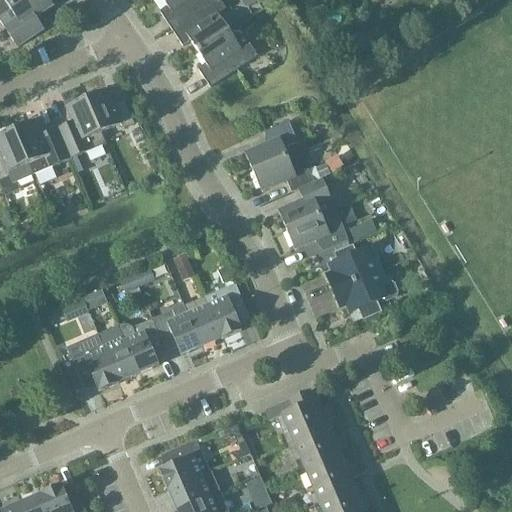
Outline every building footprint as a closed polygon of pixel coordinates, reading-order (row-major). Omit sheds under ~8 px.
[(0,0),(0,17),(11,11),(26,0),(0,0)] [(44,31),(36,19),(57,5),(52,0),(26,0),(11,11),(17,20),(4,28),(17,48),(44,31)] [(172,30),(216,0),(162,0),(168,7),(160,13),(172,30)] [(199,54),(230,33),(218,15),(226,10),(219,0),(216,0),(172,30),(183,48),(191,42),(199,54)] [(230,33),(199,54),(207,65),(199,71),(211,89),(238,71),(258,57),(250,45),(242,51),(230,33)] [(87,100),(101,134),(121,126),(123,130),(135,125),(125,101),(113,106),(107,91),(87,100)] [(101,134),(87,100),(66,109),(73,124),(57,130),(70,161),(72,160),(76,158),(106,146),(101,134)] [(35,122),(14,131),(34,176),(54,168),(70,161),(57,130),(41,137),(35,122)] [(253,174),(288,159),(284,150),(298,144),(289,123),(266,133),(271,144),(245,155),(253,174)] [(18,183),(34,176),(14,131),(0,136),(0,153),(0,155),(0,154),(0,185),(5,197),(21,191),(18,183)] [(140,131),(132,135),(137,145),(145,141),(140,131)] [(76,158),(72,160),(78,175),(83,173),(76,158)] [(337,158),(327,165),(332,173),(343,167),(337,158)] [(288,159),(253,174),(262,193),(287,183),(292,194),(299,191),(315,184),(310,172),(296,178),(288,159)] [(326,166),(317,170),(321,178),(330,175),(326,166)] [(304,202),(279,213),(287,232),(322,217),(332,213),(328,205),(331,204),(321,181),(315,184),(299,191),(304,202)] [(322,217),(287,232),(295,251),(320,241),(325,252),(349,242),(336,211),(332,213),(322,217)] [(361,226),(350,231),(355,242),(366,237),(361,226)] [(334,293),(382,273),(376,260),(371,263),(366,251),(357,255),(354,248),(335,256),(339,263),(329,267),(332,274),(327,276),(334,293)] [(185,255),(174,261),(179,271),(190,266),(185,255)] [(228,268),(221,271),(226,283),(233,280),(228,268)] [(134,278),(139,289),(149,284),(145,273),(134,278)] [(382,273),(334,293),(341,310),(347,308),(350,315),(359,311),(363,321),(381,313),(377,303),(386,299),(387,301),(395,298),(397,291),(395,287),(389,283),(387,284),(382,273)] [(134,278),(127,281),(132,292),(139,289),(134,278)] [(204,299),(222,340),(222,341),(242,332),(241,332),(242,331),(238,322),(249,317),(236,286),(204,299)] [(90,297),(83,300),(88,311),(101,306),(96,294),(94,295),(90,297)] [(202,349),(222,340),(204,299),(184,308),(202,349)] [(202,349),(184,308),(183,308),(181,305),(176,307),(171,313),(153,321),(167,352),(177,348),(181,357),(202,349)] [(153,321),(131,330),(130,330),(127,328),(123,327),(120,328),(116,329),(122,343),(125,342),(139,375),(159,367),(155,357),(167,352),(153,321)] [(119,384),(139,375),(125,342),(122,343),(105,351),(119,384)] [(119,384),(105,351),(89,357),(86,349),(70,356),(84,388),(95,383),(99,393),(99,392),(100,393),(119,385),(119,384)] [(356,500),(348,482),(360,477),(355,465),(343,470),(336,453),(348,448),(344,440),(332,445),(332,443),(323,424),(335,419),(330,407),(318,412),(310,394),(266,413),(270,423),(282,417),(322,511),(361,511),(373,506),(368,495),(356,500)] [(169,491),(202,477),(210,474),(209,473),(206,464),(197,443),(164,456),(169,467),(160,471),(160,472),(159,472),(168,492),(169,491)] [(238,462),(251,457),(245,443),(239,446),(241,450),(238,454),(232,457),(238,462)] [(202,477),(169,491),(177,511),(220,493),(211,473),(209,473),(210,474),(202,477)] [(251,492),(264,487),(261,480),(248,485),(251,492)] [(42,495),(42,496),(48,511),(85,511),(77,491),(66,496),(62,487),(61,487),(42,495)] [(227,511),(220,493),(177,511),(227,511)] [(48,511),(42,496),(22,504),(25,511),(48,511)]
